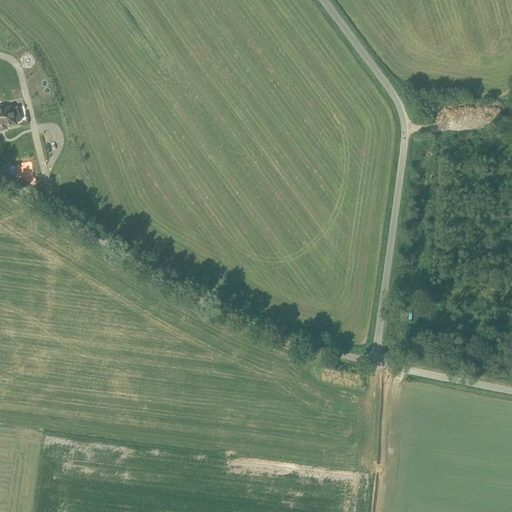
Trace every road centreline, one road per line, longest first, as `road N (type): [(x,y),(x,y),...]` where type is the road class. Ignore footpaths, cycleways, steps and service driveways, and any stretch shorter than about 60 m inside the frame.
road 1 (unclassified): [(376,364),(231,318),(0,181)]
road 2 (unclassified): [(376,364),(406,118),(323,0)]
road 3 (unclassified): [(511,391),(376,364)]
